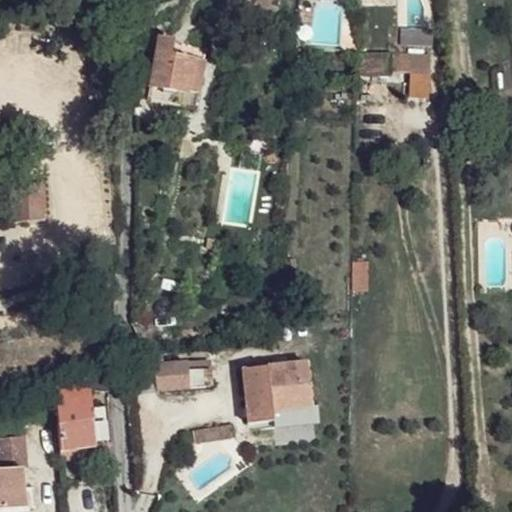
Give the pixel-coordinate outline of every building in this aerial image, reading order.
[(256,0),(253,7),(267,12),(273,0),(256,0)] [(232,4),(219,2),(213,21),(240,26),(246,6),(232,4)] [(401,29),(400,46),(431,48),(432,30),(401,29)] [(160,38),(150,88),(198,96),(204,62),(172,55),(174,40),(160,38)] [(358,57),(358,72),(389,72),(391,56),(358,57)] [(391,56),(389,72),(407,72),(430,74),(430,58),(391,56)] [(430,74),(407,72),(406,84),(429,85),(430,74)] [(406,84),(406,102),(429,103),(429,85),(406,84)] [(429,103),(406,102),(405,130),(428,130),(429,103)] [(10,186),(13,224),(44,222),(42,184),(10,186)] [(211,398),(211,387),(210,387),(158,392),(156,365),(163,365),(162,357),(158,357),(158,355),(130,357),(131,404),(211,398)] [(156,365),(158,392),(210,387),(211,387),(209,372),(188,374),(188,363),(163,365),(156,365)] [(242,370),(248,423),(273,421),(273,423),(313,420),(307,364),(242,370)] [(55,380),(57,408),(91,407),(88,376),(55,380)] [(57,408),(61,452),(114,446),(112,426),(111,406),(91,407),(57,408)] [(192,431),(194,443),(232,437),(230,426),(192,431)] [(0,439),(0,462),(1,471),(0,470),(0,511),(25,510),(22,469),(28,469),(25,437),(0,439)] [(114,446),(61,452),(62,460),(114,454),(114,446)]
